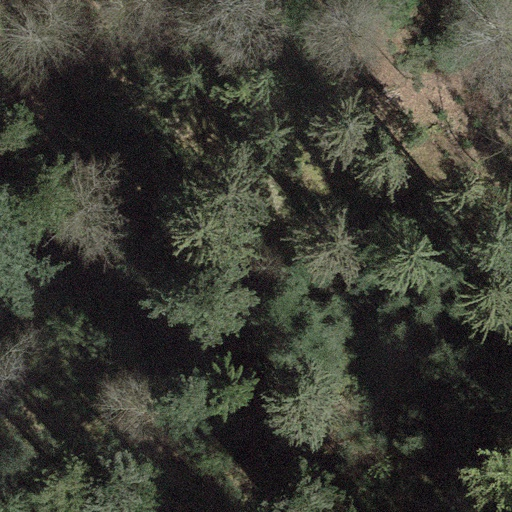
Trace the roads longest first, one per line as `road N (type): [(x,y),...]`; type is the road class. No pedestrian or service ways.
road 1 (track): [(280,0),(0,51)]
road 2 (track): [(0,340),(122,418),(181,479),(195,511)]
